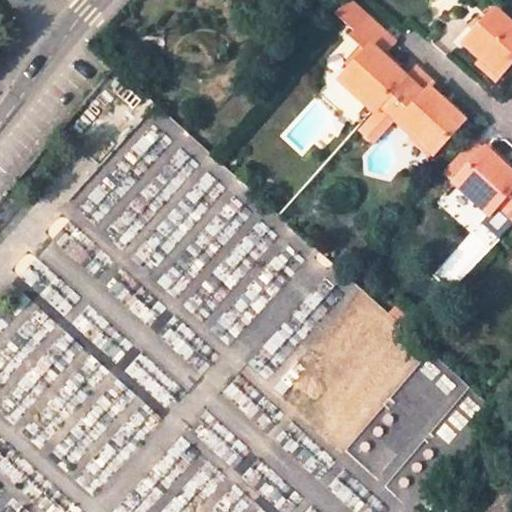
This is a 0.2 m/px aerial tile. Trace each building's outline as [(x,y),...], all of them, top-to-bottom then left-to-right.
[(511,25),(495,10),(464,44),(483,60),(500,76),(511,62),(511,25)] [(366,52),(351,69),(340,82),(375,113),(386,100),(406,78),(384,58),(393,50),(398,44),(368,17),(349,37),(361,48),(366,52)] [(361,48),(346,64),(351,69),(366,52),(361,48)] [(479,64),(496,80),(500,76),(483,60),(479,64)] [(414,69),(406,78),(386,100),(405,118),(398,125),(412,138),(433,158),(463,125),(442,105),(429,93),(434,88),(425,79),(414,69)] [(442,105),(463,125),(467,121),(446,101),(442,105)] [(412,138),(407,143),(429,163),(433,158),(412,138)] [(497,151),(490,145),(485,150),(506,170),(511,165),(497,151)] [(511,224),(511,175),(506,170),(485,150),(453,184),(488,215),(494,208),(511,225),(511,224)] [(511,511),(511,489),(509,487),(487,511),(511,511)]
